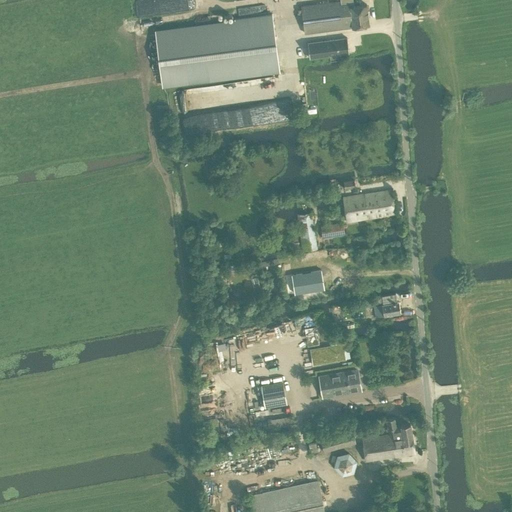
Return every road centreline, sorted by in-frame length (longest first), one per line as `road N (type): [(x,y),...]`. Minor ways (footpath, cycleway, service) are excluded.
road 1 (tertiary): [(437,511),(396,0)]
road 2 (track): [(190,477),(167,349),(186,305),(142,72)]
road 3 (unknown): [(427,389),(315,405),(302,395),(292,363),(261,357),(232,376),(231,409)]
road 4 (track): [(14,511),(190,477)]
road 5 (track): [(0,95),(142,72)]
